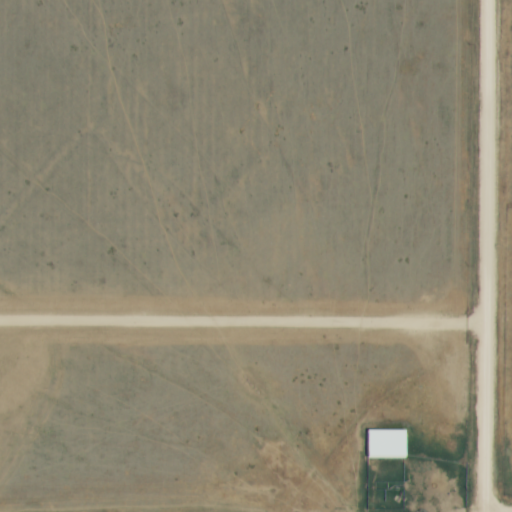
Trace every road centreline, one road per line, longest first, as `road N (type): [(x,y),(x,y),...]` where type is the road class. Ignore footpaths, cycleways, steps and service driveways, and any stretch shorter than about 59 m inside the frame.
road 1 (residential): [(484,511),(491,0)]
road 2 (track): [(487,325),(0,322)]
